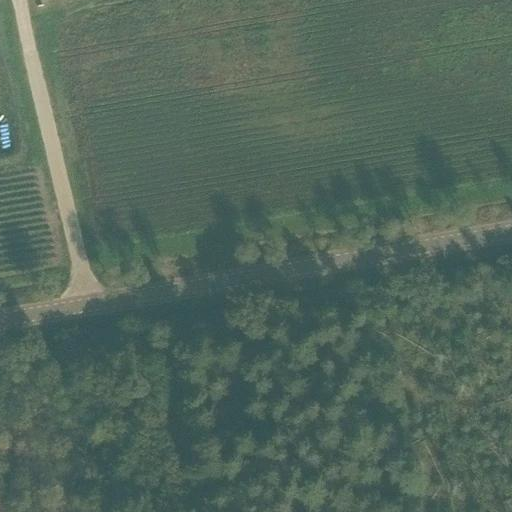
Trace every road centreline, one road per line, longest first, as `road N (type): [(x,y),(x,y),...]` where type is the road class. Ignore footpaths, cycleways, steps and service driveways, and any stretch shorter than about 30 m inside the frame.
road 1 (unclassified): [(0,320),(511,232)]
road 2 (track): [(88,305),(19,0)]
